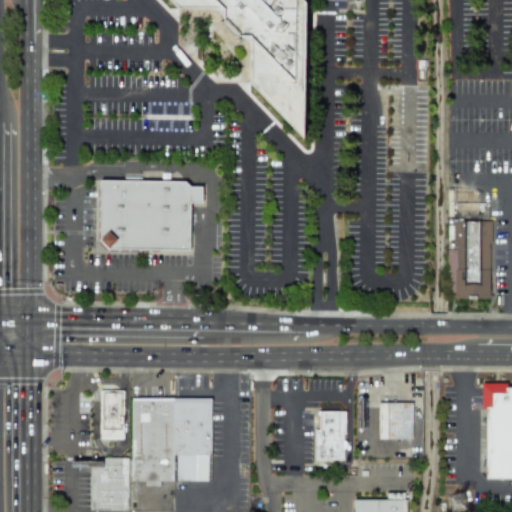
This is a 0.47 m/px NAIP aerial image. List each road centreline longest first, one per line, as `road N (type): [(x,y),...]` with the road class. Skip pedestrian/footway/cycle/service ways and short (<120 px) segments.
road 1 (primary): [(511,328),(0,318)]
road 2 (primary): [(31,356),(476,354)]
road 3 (secondary): [(32,318),(27,21)]
road 4 (primary): [(31,511),(31,356)]
road 5 (residential): [(327,326),(328,180)]
